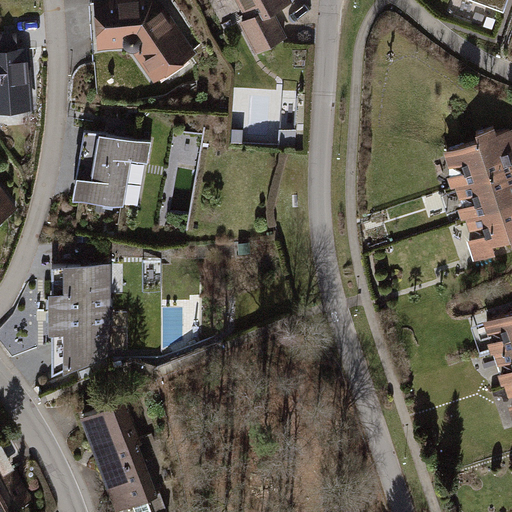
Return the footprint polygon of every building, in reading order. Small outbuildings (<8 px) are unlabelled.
[(156,0),(106,0),(98,1),(101,43),(125,42),(127,44),(129,46),(132,47),(136,46),(154,75),(191,51),(156,0)] [(242,0),(252,17),(242,22),(256,49),(284,35),(271,10),(286,2),(284,0),(242,0)] [(15,33),(0,34),(0,108),(30,106),(25,48),(16,49),(15,33)] [(465,171),(468,181),(511,167),(511,138),(509,128),(496,132),(493,125),(476,131),(478,138),(447,148),(453,165),(465,171)] [(151,140),(84,128),(73,195),(123,203),(131,159),(147,161),(151,140)] [(293,145),(294,133),(280,132),(279,144),(293,145)] [(511,167),(468,181),(445,189),(447,192),(460,188),(463,197),(475,203),(479,213),(511,201),(511,167)] [(0,189),(0,215),(12,206),(0,189)] [(511,201),(479,213),(456,220),(457,224),(470,219),(474,228),(486,235),(471,240),(476,256),(493,251),(490,244),(511,238),(511,240),(511,201)] [(52,264),(53,309),(108,308),(108,263),(52,264)] [(108,350),(108,308),(53,309),(52,371),(108,350)] [(511,346),(511,310),(488,318),(491,331),(504,338),(507,348),(511,346)] [(511,346),(507,348),(498,351),(502,362),(511,367),(511,346)] [(125,398),(83,414),(104,472),(106,472),(119,506),(138,500),(142,511),(167,511),(160,491),(156,492),(150,475),(145,477),(134,422),(125,398)] [(0,451),(0,511),(5,511),(27,500),(0,451)]
